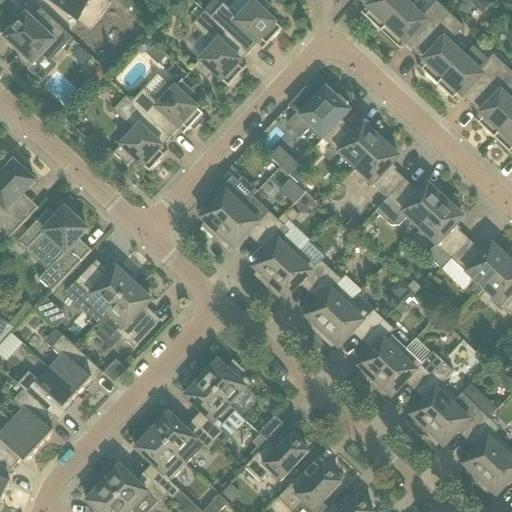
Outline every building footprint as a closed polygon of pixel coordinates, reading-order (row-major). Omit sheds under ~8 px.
[(48,0),(77,22),(93,0),(48,0)] [(216,0),(215,0),(205,12),(205,13),(211,19),(223,6),(216,0)] [(211,19),(249,54),(257,45),(261,41),(266,45),(262,50),(263,51),(282,31),(267,16),(273,10),(262,0),(257,0),(239,20),(229,11),(223,5),(223,6),(211,19)] [(358,0),(367,9),(361,15),(381,34),(407,6),(401,0),(358,0)] [(415,54),(450,16),(437,4),(422,20),(407,6),(381,34),(400,52),(406,46),(415,54)] [(207,81),(213,74),(228,88),(247,68),(241,62),(249,54),(211,19),(205,13),(193,27),(215,47),(194,69),(207,81)] [(51,63),(58,56),(73,40),(47,15),(37,26),(26,16),(3,40),(33,68),(28,73),(41,85),(57,69),(51,63)] [(463,29),(450,16),(415,54),(423,62),(418,68),(437,87),(464,58),(449,45),(463,29)] [(152,51),(152,45),(147,41),(141,41),(137,46),(137,51),(142,56),(148,55),(152,51)] [(471,107),(507,69),(493,57),(479,73),(464,58),(437,87),(457,105),(463,99),(471,107)] [(109,74),(101,66),(92,75),(101,83),(109,74)] [(494,140),(511,120),(511,103),(505,98),(511,90),(511,74),(507,69),(471,107),(480,115),(474,121),(494,140)] [(114,89),(105,80),(96,90),(101,95),(109,95),(114,89)] [(203,116),(188,102),(194,95),(181,83),(175,90),(169,84),(155,100),(145,91),(132,104),(170,139),(178,130),(184,136),(203,116)] [(324,140),(341,121),(349,112),(347,110),(347,105),(339,97),(333,98),(331,96),(323,104),(318,99),(317,101),(306,91),(290,108),(298,115),(288,127),(301,139),(311,129),(324,140)] [(134,159),(150,174),(168,153),(162,148),(170,139),(132,104),(126,98),(114,112),(136,132),(114,156),(115,156),(116,155),(128,166),(134,159)] [(511,120),(494,140),(511,156),(511,154),(510,153),(511,150),(511,120)] [(364,126),(356,135),(341,121),(324,140),(356,170),(384,140),(376,132),(370,132),(364,126)] [(356,170),(388,200),(405,182),(391,168),(399,159),(393,153),(393,148),(384,140),(356,170)] [(289,175),(298,165),(281,149),(272,159),(289,175)] [(20,169),(14,163),(0,177),(0,241),(5,245),(39,210),(24,196),(36,184),(29,178),(33,174),(23,166),(20,169)] [(298,185),(307,175),(298,167),(289,177),(298,185)] [(234,188),(239,183),(229,174),(211,193),(220,201),(202,221),(206,225),(203,228),(215,239),(249,202),(234,188)] [(401,228),(409,220),(420,230),(448,200),(440,192),(434,192),(428,186),(420,195),(405,182),(388,200),(376,213),(391,227),(401,228)] [(234,251),(252,232),(262,241),(279,223),(253,198),(249,202),(215,239),(227,250),(230,247),(234,251)] [(443,271),(452,261),(470,242),(455,228),(463,219),(457,213),(457,208),(448,200),(420,230),(436,246),(427,257),(443,271)] [(57,219),(48,211),(18,243),(28,252),(36,243),(57,262),(39,281),(52,294),(92,252),(79,241),(88,232),(77,221),(80,218),(70,209),(67,213),(65,211),(57,219)] [(291,224),(293,223),(298,217),(291,210),(285,217),(290,222),(290,223),(291,224)] [(285,217),(279,223),(285,228),(290,223),(290,222),(285,217)] [(361,228),(353,221),(346,229),(354,237),(361,228)] [(262,241),(272,251),(254,270),(258,274),(255,277),(267,288),(301,252),(285,237),(290,232),(285,228),(279,223),(262,241)] [(452,261),(484,291),(511,260),(511,259),(504,252),(499,252),(492,247),(484,255),(470,242),(452,261)] [(286,300),(304,281),(314,291),(332,272),(322,262),(317,267),(301,252),(267,288),(279,300),(282,296),(286,300)] [(511,260),(484,291),(511,317),(511,260)] [(93,265),(76,284),(107,314),(133,286),(128,281),(131,278),(122,270),(119,273),(116,270),(108,279),(93,265)] [(314,291),(324,300),(306,319),(311,323),(308,326),(320,338),(353,302),(337,287),(342,281),(332,272),(314,291)] [(400,301),(409,291),(399,282),(393,287),(394,295),(400,301)] [(417,297),(423,291),(414,282),(408,288),(417,297)] [(112,343),(119,335),(135,350),(158,325),(143,312),(151,303),(148,300),(151,297),(142,289),(139,292),(133,286),(107,314),(99,323),(101,325),(98,328),(112,343)] [(42,317),(51,307),(46,302),(37,312),(42,317)] [(339,350),(357,330),(367,340),(385,321),(374,311),(369,317),(353,302),(320,338),(332,349),(335,346),(339,350)] [(367,340),(377,349),(359,368),(363,372),(360,376),(372,387),(406,351),(390,336),(395,331),(385,321),(367,340)] [(56,330),(49,338),(56,345),(64,337),(56,330)] [(0,353),(7,360),(23,344),(13,334),(0,346),(0,353)] [(104,375),(64,337),(56,345),(52,349),(62,358),(50,371),(78,397),(91,383),(94,385),(104,375)] [(391,399),(409,380),(419,389),(443,363),(433,353),(422,366),(406,351),(372,387),(384,398),(387,395),(391,399)] [(419,389),(429,399),(412,418),(416,422),(413,425),(425,436),(458,400),(442,385),(454,373),(443,363),(419,389)] [(207,376),(202,381),(230,407),(251,384),(232,367),(227,372),(218,364),(216,366),(213,364),(204,373),(207,376)] [(78,397),(50,371),(39,382),(30,373),(18,386),(24,391),(24,392),(53,419),(58,424),(68,413),(65,411),(78,397)] [(18,386),(22,381),(16,376),(12,380),(18,386)] [(185,399),(206,418),(198,427),(216,444),(222,449),(230,440),(220,430),(236,413),(230,407),(202,381),(197,387),(194,384),(185,393),(188,396),(185,399)] [(464,394),(490,418),(498,409),(471,385),(464,394)] [(23,412),(12,424),(39,450),(54,435),(45,427),(53,419),(24,392),(14,403),(23,412)] [(444,448),(462,429),(472,438),(490,419),(479,410),(479,411),(463,395),(458,400),(425,436),(437,447),(440,444),(444,448)] [(187,466),(203,448),(207,453),(216,444),(198,427),(190,435),(169,416),(166,419),(163,416),(155,425),(158,428),(152,434),(187,466)] [(260,436),(269,444),(285,426),(276,417),(259,435),(260,436)] [(472,438),(482,448),(464,467),(468,471),(465,474),(477,485),(511,449),(495,435),(500,429),(490,419),(472,438)] [(39,450),(12,424),(0,436),(0,462),(12,471),(21,462),(25,466),(39,450)] [(136,451),(157,470),(149,479),(166,496),(167,496),(173,501),(181,493),(171,483),(187,466),(152,434),(147,439),(144,436),(136,446),(139,448),(136,451)] [(295,434),(273,457),(264,448),(245,469),(261,483),(270,474),(281,484),(309,454),(302,448),(305,444),(295,434)] [(253,444),(257,448),(261,452),(264,448),(269,444),(260,436),(253,444)] [(496,497),(511,480),(511,450),(511,449),(477,485),(489,496),(492,493),(496,497)] [(12,471),(0,462),(0,501),(2,503),(11,485),(6,483),(12,471)] [(295,511),(302,504),(310,511),(314,511),(342,485),(335,478),(338,475),(327,465),(306,487),(297,479),(278,500),(291,511),(295,511)] [(130,511),(131,511),(147,495),(158,505),(166,496),(149,479),(140,488),(120,469),(117,472),(114,469),(106,478),(109,481),(103,486),(130,511)] [(130,511),(103,486),(98,492),(95,489),(87,498),(90,501),(87,504),(96,511),(95,511),(130,511)] [(241,495),(231,486),(222,495),(232,505),(241,495)] [(221,511),(229,505),(220,496),(205,511),(221,511)] [(344,511),(331,511),(330,510),(327,511),(370,511),(368,509),(371,506),(360,496),(344,511)]
